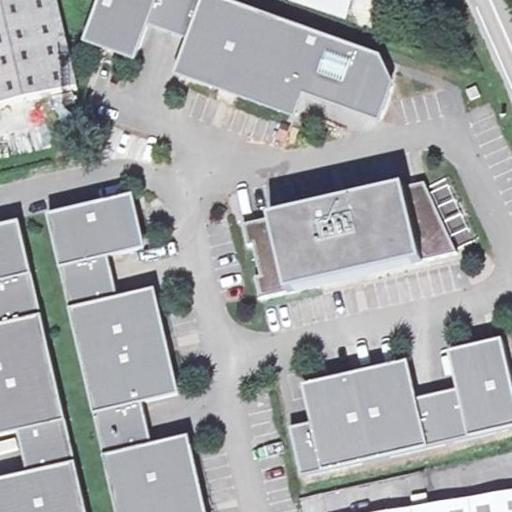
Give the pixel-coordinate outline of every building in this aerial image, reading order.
[(0,108),(79,91),(57,0),(10,0),(0,2),(0,108)] [(205,0),(102,0),(87,45),(147,65),(157,35),(188,46),(177,78),(304,121),(317,101),(385,123),(398,84),(381,60),(205,0)] [(286,0),(286,1),(343,19),(349,0),(286,0)] [(426,185),(244,226),(249,248),(254,246),(262,278),(257,280),(261,300),(458,255),(426,185)] [(446,187),(431,194),(453,239),(468,231),(446,187)] [(132,198),(49,218),(117,511),(204,511),(189,443),(154,451),(144,403),(178,396),(155,295),(121,304),(110,257),(144,250),(132,198)] [(88,511),(21,224),(0,229),(0,436),(18,433),(29,480),(0,486),(0,511),(88,511)] [(316,425),(291,430),(303,479),(404,456),(511,430),(511,375),(504,342),(454,357),(462,391),(415,402),(408,367),(308,391),(316,425)] [(511,511),(511,495),(410,511),(511,511)]
